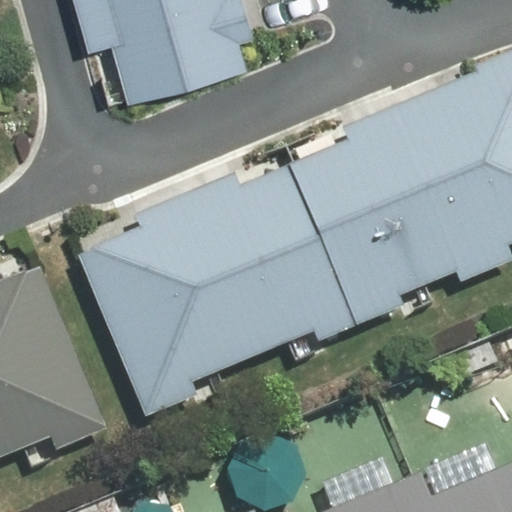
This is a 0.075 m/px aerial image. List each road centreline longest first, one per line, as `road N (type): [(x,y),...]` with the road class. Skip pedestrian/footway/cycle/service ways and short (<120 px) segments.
road 1 (residential): [(97,173),(376,51)]
road 2 (residential): [(47,0),(97,173)]
road 3 (residential): [(376,51),(511,15)]
